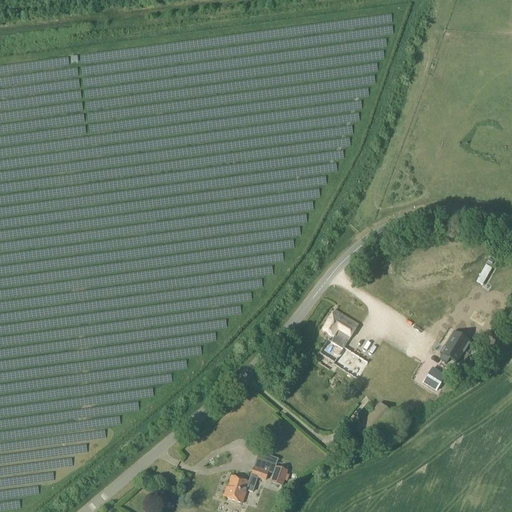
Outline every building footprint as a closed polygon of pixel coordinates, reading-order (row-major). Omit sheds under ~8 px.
[(334,339),(332,342),(343,349),(357,326),(335,312),(322,332),(334,339)] [(388,361),(401,343),(391,335),(378,353),(388,361)] [(433,358),(438,361),(441,358),(453,366),(458,358),(459,358),(459,357),(462,352),(447,342),(450,337),(449,337),(440,351),(439,350),(438,351),(440,352),(438,355),(436,354),(433,358)] [(332,342),(327,339),(314,362),(329,372),(332,367),(357,382),(368,363),(343,349),(332,342)] [(435,393),(445,377),(432,369),(422,385),(435,393)] [(378,403),(355,432),(370,444),(393,415),(378,403)] [(268,472),(273,474),(274,474),(276,469),(275,469),(256,462),(248,484),(231,477),(227,488),(226,488),(223,498),(242,504),(246,491),(252,493),(257,478),(265,481),(268,472)] [(274,474),(273,474),(270,483),(282,488),(287,472),(275,468),(275,469),(276,469),(274,474)]
